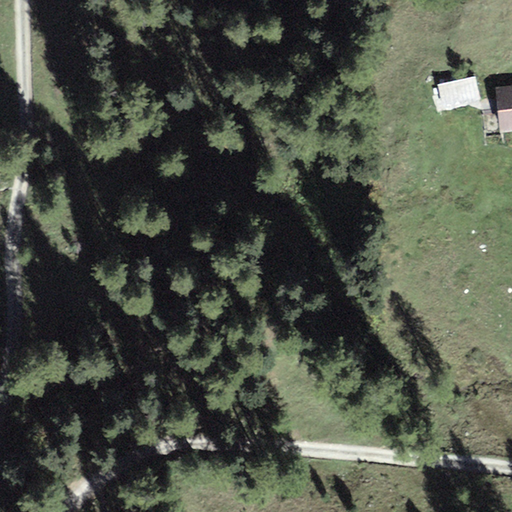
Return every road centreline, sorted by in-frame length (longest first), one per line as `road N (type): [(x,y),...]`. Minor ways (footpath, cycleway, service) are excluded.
road 1 (track): [(76,511),(110,478),(213,445),(511,469)]
road 2 (track): [(18,0),(22,112),(0,378)]
